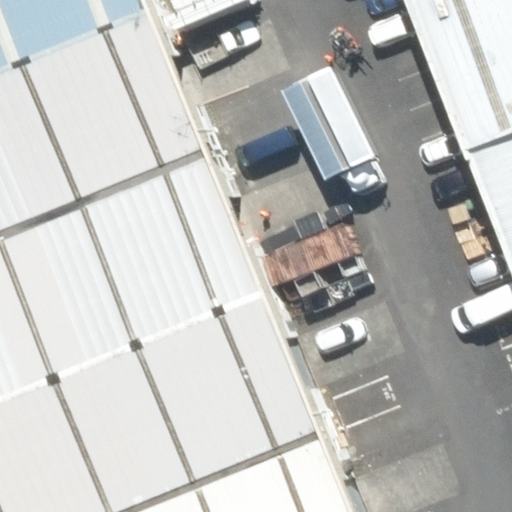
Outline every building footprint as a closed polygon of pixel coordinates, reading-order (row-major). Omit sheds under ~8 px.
[(0,0),(0,74),(154,11),(149,0),(0,0)] [(511,0),(431,0),(484,134),(511,123),(511,0)] [(0,245),(213,156),(154,11),(0,74),(0,245)] [(511,123),(484,134),(511,203),(511,123)] [(0,413),(273,299),(213,156),(0,245),(0,413)] [(0,511),(144,511),(330,433),(273,299),(0,413),(0,511)] [(363,511),(330,433),(144,511),(363,511)]
